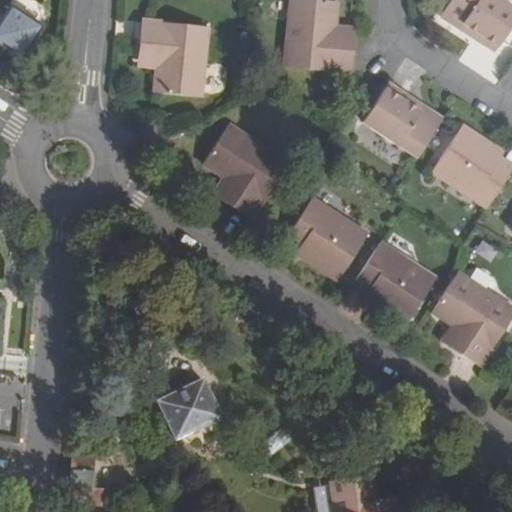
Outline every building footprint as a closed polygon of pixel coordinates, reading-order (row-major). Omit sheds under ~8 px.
[(349,74),(353,38),(333,36),(334,26),(336,1),(322,0),(289,0),(284,68),(349,74)] [(511,4),(505,0),(448,0),(441,12),(459,24),(463,19),(499,43),(511,23),(511,4)] [(9,7),(0,20),(0,44),(20,58),(40,28),(9,7)] [(157,60),(156,69),(154,93),(199,97),(206,26),(140,19),(136,58),(157,60)] [(499,43),(463,19),(459,24),(495,48),(499,43)] [(333,36),(353,38),(353,28),(334,26),(333,36)] [(135,66),(156,69),(157,60),(136,58),(135,66)] [(415,159),(441,118),(387,82),(361,122),(415,159)] [(229,183),(217,200),(247,218),(284,161),(225,124),(200,164),(220,178),(229,183)] [(154,125),(142,127),(146,148),(158,145),(154,125)] [(434,174),(490,210),(511,176),(511,167),(502,161),(490,153),(495,146),(465,127),(434,174)] [(507,154),(495,146),(490,153),(502,161),(507,154)] [(229,183),(220,178),(210,195),(217,200),(229,183)] [(302,266),(298,271),(328,290),(359,243),(304,208),(277,250),(289,257),(302,266)] [(426,287),(373,252),(347,294),(358,301),(371,310),(368,315),(399,334),(426,287)] [(285,263),(298,271),(302,266),(289,257),(285,263)] [(482,367),(485,362),(511,319),(511,309),(458,275),(435,312),(454,324),(462,329),(451,348),(482,367)] [(355,306),(368,315),(371,310),(358,301),(355,306)] [(442,342),(451,348),(462,329),(454,324),(442,342)] [(175,440),(177,439),(182,448),(223,428),(219,419),(221,417),(203,379),(157,402),(175,440)] [(270,457),(292,441),(283,427),(260,443),(270,457)] [(341,496),(334,497),(336,511),(408,511),(405,494),(381,498),(380,490),(382,490),(379,472),(396,454),(374,434),(353,457),(372,474),(338,479),(341,496)] [(71,449),(64,511),(109,511),(110,489),(84,489),(88,451),(71,449)] [(341,496),(338,479),(331,481),(334,497),(341,496)]
